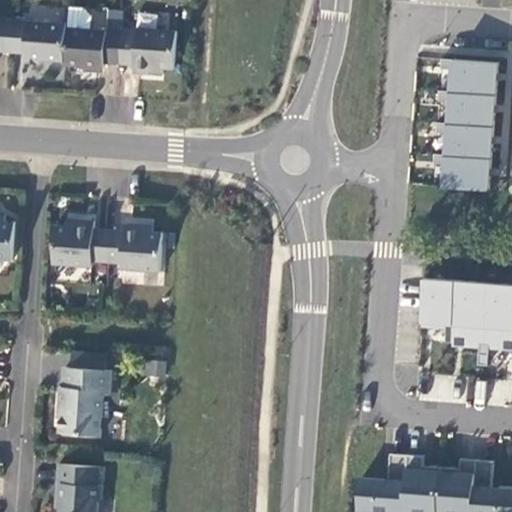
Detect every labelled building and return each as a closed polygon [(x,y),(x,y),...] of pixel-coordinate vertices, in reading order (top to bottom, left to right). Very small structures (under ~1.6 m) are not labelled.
[(68,9),(67,24),(64,62),(64,66),(103,69),(103,64),(119,65),(121,32),(90,30),(91,18),(85,10),(68,9)] [(0,18),(0,51),(9,52),(12,19),(0,18)] [(67,24),(12,19),(9,52),(24,54),(23,58),(64,62),(67,24)] [(136,33),(121,32),(119,65),(133,67),(132,74),(162,76),(163,70),(173,71),(176,33),(136,29),(136,33)] [(447,93),(494,96),(497,64),(449,60),(447,93)] [(445,125),(493,127),(494,96),(447,93),(445,125)] [(443,157),(491,160),(493,127),(445,125),(443,157)] [(441,187),(488,190),(491,160),(443,157),(441,187)] [(0,260),(13,261),(15,223),(5,223),(5,216),(0,216),(0,260)] [(65,227),(55,226),(53,265),(91,268),(92,262),(122,264),(121,270),(160,272),(162,233),(153,232),(153,225),(124,224),(124,231),(94,229),(94,222),(65,220),(65,227)] [(420,325),(451,327),(453,280),(421,279),(420,325)] [(483,350),(487,282),(453,280),(451,327),(450,347),(479,349),(483,350)] [(511,351),(511,283),(487,282),(483,350),(489,350),(511,351)] [(488,366),(489,350),(483,350),(479,349),(478,366),(488,366)] [(165,376),(166,361),(146,359),(144,374),(165,376)] [(110,395),(112,370),(65,366),(64,386),(61,386),(60,405),(62,405),(60,432),(100,435),(103,394),(110,395)] [(403,511),(407,455),(389,454),(387,480),(358,478),(357,511),(403,511)] [(403,511),(437,511),(440,466),(424,466),(424,456),(407,455),(403,511)] [(437,511),(472,511),(475,460),(460,459),(459,468),(440,466),(437,511)] [(511,511),(511,486),(493,486),(494,462),(475,460),(472,511),(511,511)] [(98,466),(57,463),(55,500),(59,501),(58,511),(96,511),(97,503),(101,499),(102,486),(97,485),(98,466)]
